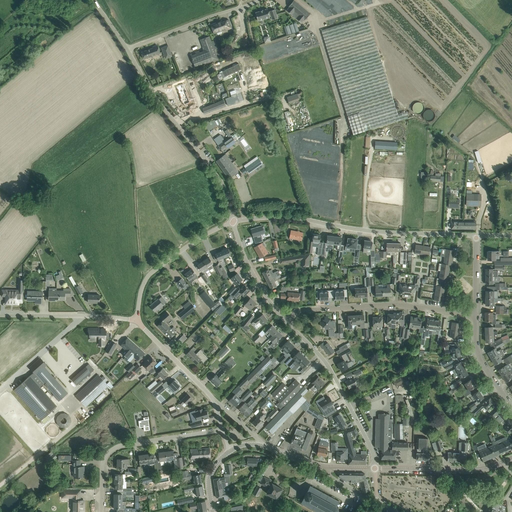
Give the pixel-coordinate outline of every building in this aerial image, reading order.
[(301,23),(304,19),(305,20),(310,14),(294,0),(288,7),(289,7),(286,11),(291,15),(292,15),(296,19),(301,23)] [(260,11),(255,13),(258,21),(270,17),(271,16),(272,20),(277,18),(275,9),(269,11),(270,12),(268,12),(267,9),(262,10),(260,11)] [(321,30),(347,116),(394,102),(368,16),(321,30)] [(231,28),(228,20),(222,22),(222,21),(211,25),(214,33),(227,29),(227,30),(231,28)] [(195,68),(209,63),(218,59),(209,36),(200,40),(204,49),(202,50),(203,51),(200,53),(199,51),(195,52),(196,54),(192,56),(191,54),(190,54),(195,68)] [(141,52),(144,59),(160,53),(157,46),(153,47),(153,48),(141,52)] [(172,56),(169,49),(163,52),(166,59),(172,56)] [(239,102),(236,94),(235,90),(230,92),(231,96),(231,97),(225,99),(228,106),(234,104),(239,102)] [(289,104),(300,100),(299,99),(302,98),(300,93),(297,94),(297,93),(287,97),(289,104)] [(223,100),(202,108),(205,114),(226,105),(223,100)] [(192,103),(186,105),(189,114),(196,111),(194,107),(199,105),(197,101),(192,103)] [(347,116),(353,135),(408,118),(406,112),(398,115),(394,102),(347,116)] [(231,136),(218,145),(221,150),(226,146),(228,149),(236,142),(231,136)] [(375,141),(375,149),(397,150),(397,143),(375,141)] [(216,161),(226,175),(235,169),(226,157),(224,158),(222,156),(216,161)] [(259,159),(245,169),(249,173),(262,163),(259,159)] [(440,181),(440,176),(441,173),(437,173),(437,175),(435,174),(435,176),(430,176),(430,181),(440,181)] [(466,205),(480,205),(480,195),(466,195),(466,205)] [(449,199),(449,208),(453,208),(453,207),(459,207),(459,199),(449,199)] [(262,226),(251,229),(253,237),(255,243),(264,241),(262,234),(264,233),(262,226)] [(302,241),(302,238),(303,233),(291,230),(289,238),(302,241)] [(313,246),(319,247),(320,235),(313,234),(313,238),(309,237),(308,253),(312,253),(313,246)] [(326,248),(333,249),(333,244),(334,237),(327,236),(326,248)] [(356,248),(357,239),(348,238),(347,243),(346,243),(345,248),(351,249),(351,248),(356,248)] [(368,240),(368,241),(364,240),(363,252),(367,253),(368,248),(371,248),(372,241),(371,241),(371,240),(368,240)] [(260,258),(265,255),(267,254),(263,247),(265,245),(264,242),(261,244),(261,243),(254,247),(260,258)] [(422,254),(423,246),(415,245),(415,250),(412,250),(412,252),(414,252),(414,253),(422,254)] [(430,247),(423,246),(422,254),(429,255),(430,247)] [(228,249),(221,252),(224,258),(230,255),(228,249)] [(444,257),(453,258),(454,251),(446,249),(444,257)] [(386,258),(387,251),(380,251),(380,254),(375,254),(375,264),(379,264),(379,260),(380,260),(380,257),(386,258)] [(488,260),(493,260),(496,260),(496,255),(499,255),(499,251),(488,251),(488,260)] [(221,259),(224,258),(221,252),(215,254),(217,260),(218,260),(219,262),(222,261),(221,259)] [(310,253),(279,259),(280,264),(300,261),(300,266),(309,267),(310,253)] [(212,268),(210,265),(213,263),(209,257),(203,261),(207,267),(209,270),(212,268)] [(453,258),(444,257),(444,261),(442,261),(441,264),(450,265),(452,265),(453,258)] [(201,271),(207,267),(203,261),(197,265),(201,271)] [(450,265),(441,264),(440,271),(449,272),(450,265)] [(226,280),(223,275),(221,271),(218,265),(214,267),(219,276),(222,275),(223,278),(224,281),(226,280)] [(198,277),(196,275),(192,269),(185,274),(189,280),(192,278),(194,280),(198,277)] [(268,269),(267,270),(262,272),(267,281),(280,275),(278,270),(273,273),(271,269),(269,271),(268,269)] [(439,278),(448,280),(449,272),(440,271),(439,278)] [(236,284),(238,283),(242,280),(237,273),(231,278),(236,284)] [(210,281),(204,274),(201,276),(206,283),(210,281)] [(275,277),(267,281),(271,289),(276,286),(274,282),(277,280),(276,279),(281,277),(280,275),(275,277)] [(83,292),(79,285),(77,286),(72,276),(69,278),(75,288),(79,294),(83,292)] [(208,285),(206,283),(201,276),(197,279),(204,288),(208,285)] [(181,278),(177,282),(182,288),(183,287),(185,290),(189,286),(187,284),(186,284),(181,278)] [(445,287),(446,287),(448,280),(439,278),(438,286),(445,287)] [(387,289),(382,289),(383,296),(387,296),(387,297),(391,296),(390,291),(390,284),(387,284),(387,289)] [(406,297),(407,285),(399,284),(399,291),(400,291),(400,294),(402,294),(402,297),(406,297)] [(238,287),(237,289),(230,295),(227,298),(230,301),(234,298),(235,299),(240,294),(244,297),(250,290),(244,285),(241,289),(239,287),(238,287)] [(375,293),(375,297),(383,296),(382,289),(382,285),(378,285),(375,285),(375,290),(375,293)] [(415,285),(407,285),(406,297),(410,298),(410,295),(412,295),(413,292),(414,292),(415,285)] [(443,294),(445,287),(438,286),(436,285),(435,293),(443,294)] [(230,295),(237,289),(234,286),(228,293),(230,295)] [(2,290),(1,296),(6,296),(5,304),(18,304),(18,302),(22,302),(23,290),(23,287),(19,287),(19,290),(6,290),(2,290)] [(49,291),(49,296),(49,301),(55,301),(55,300),(64,300),(64,296),(70,296),(70,289),(64,289),(64,291),(56,291),(56,288),(49,288),(49,291)] [(355,289),(355,293),(355,298),(367,297),(366,288),(355,289)] [(280,298),(287,299),(287,300),(299,301),(299,300),(304,300),(305,291),(301,290),(301,294),(300,294),(300,293),(288,292),(288,294),(281,294),(280,298)] [(42,304),(42,299),(42,292),(27,291),(27,300),(39,301),(39,304),(42,304)] [(214,303),(205,291),(200,295),(209,307),(214,303)] [(442,301),(443,294),(435,293),(434,300),(442,301)] [(99,303),(99,298),(99,295),(88,295),(88,303),(99,303)] [(158,299),(149,306),(155,312),(158,310),(157,309),(159,307),(160,308),(163,305),(166,302),(161,297),(158,299)] [(250,310),(253,307),(256,303),(250,298),(244,306),(250,310)] [(218,300),(209,307),(212,310),(220,304),(218,300)] [(191,305),(179,314),(183,320),(195,311),(191,305)] [(237,315),(242,309),(239,306),(234,313),(233,314),(235,317),(237,315)] [(163,320),(157,326),(170,339),(174,335),(175,333),(174,332),(176,330),(173,327),(171,329),(165,323),(171,317),(166,312),(164,314),(160,318),(163,320)] [(395,323),(396,313),(393,313),(393,314),(388,314),(387,325),(391,325),(391,323),(395,323)] [(402,313),(396,313),(395,323),(400,323),(400,326),(404,326),(404,314),(402,314),(402,313)] [(492,324),(495,324),(496,324),(496,315),(493,315),(493,313),(486,313),(486,321),(492,321),(492,324)] [(259,327),(262,325),(267,321),(263,314),(257,318),(258,319),(254,321),(252,323),(254,326),(256,324),(259,327)] [(364,326),(363,319),(363,314),(359,314),(359,315),(355,315),(355,324),(360,323),(360,327),(364,326)] [(347,318),(347,323),(347,327),(352,327),(352,324),(355,324),(355,315),(348,316),(348,318),(347,318)] [(339,338),(339,333),(335,333),(334,328),(335,328),(335,321),(331,321),(330,318),(328,319),(328,316),(324,316),(324,319),(322,319),(322,321),(321,321),(321,325),(322,325),(322,328),(325,327),(325,328),(328,328),(329,336),(339,338)] [(373,318),(373,323),(373,326),(373,327),(378,327),(378,329),(382,329),(381,316),(377,316),(377,318),(373,318)] [(410,322),(409,327),(419,328),(420,329),(420,328),(421,322),(421,321),(421,320),(421,318),(411,317),(410,322)] [(241,326),(244,329),(248,332),(250,328),(247,326),(250,321),(247,318),(241,326)] [(433,329),(432,329),(434,320),(427,319),(426,328),(423,327),(423,328),(422,332),(421,339),(425,339),(425,336),(427,336),(428,335),(428,334),(432,334),(433,329)] [(451,330),(459,331),(460,323),(452,322),(451,330)] [(225,325),(223,327),(229,333),(231,330),(225,325)] [(267,336),(267,335),(269,338),(272,335),(277,331),(272,326),(268,330),(265,333),(267,336)] [(90,328),(90,333),(90,337),(95,337),(99,337),(99,345),(104,345),(104,339),(104,337),(105,337),(105,332),(105,329),(96,329),(96,328),(90,328)] [(459,331),(451,330),(450,337),(458,338),(459,331)] [(282,336),(277,331),(272,335),(270,338),(269,338),(273,342),(270,345),(273,349),(280,343),(277,340),(282,336)] [(498,337),(497,334),(486,335),(486,342),(494,342),(494,337),(498,337)] [(261,338),(258,335),(253,340),(256,343),(261,338)] [(496,341),(498,344),(503,340),(507,339),(509,338),(508,335),(501,337),(502,338),(496,341)] [(124,342),(121,346),(125,349),(121,354),(124,356),(124,357),(125,358),(127,356),(136,346),(127,338),(124,342)] [(496,345),(497,348),(504,344),(508,342),(507,339),(503,340),(498,344),(496,345)] [(290,341),(289,341),(288,340),(281,347),(284,350),(282,352),(285,355),(294,346),(291,344),(291,343),(290,341)] [(111,341),(105,351),(111,354),(116,344),(111,341)] [(329,355),(333,352),(334,351),(327,343),(324,345),(323,343),(320,345),(323,349),(324,349),(329,355)] [(346,344),(339,348),(340,349),(341,352),(348,348),(346,344)] [(458,348),(454,349),(452,349),(451,344),(444,346),(445,350),(445,355),(452,353),(453,357),(460,356),(458,348)] [(127,356),(125,358),(129,362),(131,360),(134,357),(137,360),(145,354),(136,346),(127,356)] [(226,346),(218,354),(221,357),(229,349),(226,346)] [(501,349),(497,351),(495,348),(488,353),(491,359),(503,352),(501,349)] [(342,361),(337,364),(341,371),(346,369),(348,367),(346,364),(349,363),(352,361),(349,356),(348,354),(350,353),(351,352),(350,349),(349,349),(344,352),(345,355),(344,356),(341,357),(341,358),(342,357),(344,360),(342,361)] [(203,363),(207,359),(208,358),(203,353),(200,350),(196,355),(191,350),(186,354),(196,364),(201,360),(203,363)] [(295,366),(304,356),(303,356),(304,355),(302,353),(301,354),(299,351),(293,358),(295,360),(292,363),(295,366)] [(503,361),(501,357),(505,355),(503,352),(491,359),(495,365),(503,361)] [(287,358),(284,355),(278,361),(281,364),(282,363),(287,358)] [(152,367),(153,366),(157,362),(151,356),(142,365),(148,371),(151,374),(155,370),(152,367)] [(246,377),(246,378),(249,381),(251,379),(254,381),(259,376),(261,374),(273,361),(274,361),(271,359),(268,356),(267,356),(250,374),(246,377)] [(285,366),(286,364),(292,359),(289,356),(287,358),(282,363),(285,366)] [(305,357),(304,356),(295,366),(297,368),(300,365),(303,368),(309,361),(307,359),(307,358),(305,356),(305,357)] [(230,357),(223,365),(226,368),(233,361),(230,357)] [(442,361),(444,367),(452,363),(453,362),(451,357),(442,361)] [(511,361),(511,358),(506,362),(507,365),(506,366),(499,370),(503,376),(511,369),(511,367),(509,364),(511,361)] [(38,360),(29,368),(30,368),(33,372),(43,384),(59,401),(67,393),(55,379),(53,377),(44,367),(47,365),(45,362),(43,364),(40,360),(39,362),(38,360)] [(454,365),(455,369),(449,372),(451,375),(453,373),(465,368),(462,361),(454,365)] [(88,364),(86,367),(91,373),(94,370),(88,364)] [(132,364),(126,369),(129,372),(131,371),(131,370),(134,368),(135,367),(132,364)] [(131,370),(131,371),(132,372),(134,371),(136,373),(142,368),(138,364),(135,367),(134,368),(131,370)] [(108,378),(112,382),(124,370),(120,366),(108,378)] [(163,380),(165,378),(168,374),(163,368),(158,373),(159,374),(155,377),(157,379),(160,377),(163,380)] [(468,374),(465,368),(453,373),(455,376),(458,375),(460,378),(463,377),(468,374)] [(217,374),(216,375),(210,380),(216,387),(222,381),(220,379),(226,373),(221,369),(217,374)] [(507,382),(511,379),(511,378),(511,374),(511,373),(511,369),(503,376),(507,382)] [(129,372),(126,376),(130,380),(135,375),(132,372),(131,371),(129,372)] [(267,387),(277,376),(273,373),(263,383),(267,387)] [(98,374),(75,396),(86,407),(95,399),(103,391),(109,386),(105,382),(107,380),(103,376),(101,378),(98,374)] [(349,389),(353,386),(355,385),(356,387),(360,385),(357,380),(356,381),(354,377),(352,375),(352,374),(346,377),(346,378),(347,378),(348,380),(345,382),(349,389)] [(40,386),(30,375),(14,389),(44,423),(50,418),(47,415),(57,406),(50,398),(40,386)] [(405,375),(393,382),(396,387),(402,383),(403,385),(406,383),(406,381),(408,380),(405,375)] [(319,389),(321,387),(324,383),(318,377),(309,386),(312,390),(315,386),(319,389)] [(235,395),(229,400),(235,406),(239,403),(240,401),(241,400),(240,400),(240,399),(237,396),(242,392),(242,391),(240,390),(249,381),(246,378),(239,385),(238,385),(236,388),(232,391),(235,394),(234,394),(235,395)] [(280,409),(299,390),(303,386),(295,379),(288,388),(283,383),(272,394),(279,402),(276,405),(280,409)] [(461,382),(459,379),(453,383),(453,384),(449,386),(451,389),(461,382)] [(162,385),(164,384),(161,380),(158,383),(155,380),(147,388),(148,390),(149,389),(152,393),(156,390),(162,385)] [(174,380),(170,384),(169,385),(169,386),(171,389),(167,393),(169,396),(180,386),(174,380)] [(465,384),(468,389),(462,393),(465,397),(466,396),(471,393),(469,390),(475,386),(471,380),(465,384)] [(454,392),(461,387),(459,384),(449,392),(451,394),(454,392)] [(165,389),(162,385),(156,390),(159,394),(165,389)] [(260,394),(264,390),(266,388),(263,386),(262,387),(261,387),(257,391),(260,394)] [(307,409),(308,409),(309,407),(311,405),(302,396),(308,390),(304,386),(294,396),(307,409)] [(245,400),(246,399),(252,393),(250,390),(242,398),(245,400)] [(473,395),(471,393),(466,396),(468,398),(469,396),(470,397),(472,400),(475,398),(477,402),(483,398),(479,391),(473,395)] [(184,407),(187,405),(192,399),(188,394),(179,403),(181,405),(182,405),(184,407)] [(272,434),(276,430),(299,406),(305,411),(307,409),(294,396),(265,427),(272,434)] [(321,405),(319,407),(324,416),(326,417),(336,411),(335,411),(331,405),(333,404),(329,397),(325,399),(323,397),(319,400),(320,402),(321,405)] [(242,413),(255,400),(253,398),(251,400),(247,404),(245,402),(238,409),(242,413)] [(484,407),(489,413),(493,409),(491,406),(494,403),(492,401),(493,401),(490,398),(486,401),(485,401),(482,404),(481,403),(477,407),(476,406),(471,410),(470,410),(471,412),(471,413),(474,416),(484,407)] [(262,409),(268,402),(265,399),(259,406),(262,409)] [(251,408),(255,404),(257,402),(255,400),(242,413),(246,417),(253,410),(251,408)] [(497,406),(493,409),(489,413),(494,417),(501,410),(497,406)] [(79,411),(85,419),(90,415),(84,407),(79,411)] [(271,418),(278,411),(275,408),(268,415),(271,418)] [(194,422),(190,423),(191,427),(202,424),(201,420),(200,420),(199,419),(203,418),(203,419),(204,418),(208,417),(206,410),(202,411),(202,409),(198,410),(198,411),(194,412),(195,414),(194,414),(195,421),(194,421),(194,422)] [(511,431),(511,422),(501,410),(494,417),(499,423),(503,420),(508,425),(504,429),(509,434),(511,431)] [(258,428),(261,425),(263,423),(261,421),(265,416),(261,412),(257,417),(257,418),(252,423),(258,428)] [(334,418),(339,425),(341,429),(344,427),(343,425),(345,424),(339,414),(334,418)] [(390,419),(390,414),(379,414),(378,419),(376,419),(375,447),(377,450),(376,451),(379,453),(381,451),(382,451),(381,459),(395,459),(395,450),(395,442),(390,442),(390,441),(392,441),(392,419),(390,419)] [(143,418),(144,420),(138,421),(139,428),(143,427),(144,431),(149,430),(148,420),(149,420),(148,417),(143,418)] [(315,425),(314,427),(319,430),(323,420),(318,418),(315,425)] [(403,425),(403,424),(396,424),(396,428),(395,428),(395,439),(404,439),(403,425)] [(290,444),(295,446),(294,448),(301,451),(302,449),(306,450),(312,434),(308,432),(308,433),(296,428),(293,438),(290,444)] [(349,464),(366,464),(366,450),(364,450),(364,454),(355,454),(355,449),(354,448),(351,438),(358,434),(355,428),(343,432),(344,437),(350,454),(349,454),(349,464)] [(266,439),(269,436),(262,431),(259,434),(266,439)] [(493,442),(494,445),(499,455),(511,448),(511,438),(510,439),(509,438),(509,435),(493,442)] [(428,438),(417,438),(417,449),(417,453),(416,453),(416,460),(429,460),(429,453),(427,453),(428,438)] [(435,442),(438,451),(444,449),(441,440),(435,442)] [(319,445),(319,444),(317,454),(326,456),(328,456),(329,452),(327,452),(327,450),(325,449),(326,446),(328,447),(329,443),(320,441),(319,445)] [(407,450),(407,445),(407,443),(395,442),(395,450),(407,450)] [(444,453),(444,457),(448,457),(447,457),(447,461),(466,462),(466,457),(466,451),(468,451),(468,443),(461,442),(461,450),(459,449),(459,453),(448,453),(444,453)] [(477,448),(481,457),(483,462),(499,455),(494,445),(486,448),(485,444),(477,448)] [(190,449),(190,454),(191,460),(205,459),(210,459),(210,448),(190,449)] [(336,452),(336,461),(341,461),(344,461),(344,459),(347,459),(347,454),(347,449),(340,449),(340,452),(336,452)] [(184,468),(183,467),(182,457),(178,458),(177,453),(173,454),(173,451),(166,452),(167,463),(171,463),(170,460),(173,459),(175,467),(171,467),(171,470),(174,469),(184,468)] [(161,464),(164,464),(167,463),(166,452),(158,453),(160,463),(157,464),(158,471),(159,473),(159,475),(163,474),(162,470),(161,464)] [(156,473),(159,473),(158,471),(157,464),(157,461),(154,462),(153,453),(146,454),(147,465),(154,464),(155,471),(156,471),(156,473)] [(148,468),(147,465),(146,454),(139,455),(140,464),(144,463),(145,468),(148,468)] [(247,458),(247,463),(253,463),(253,466),(257,466),(257,458),(247,458)] [(125,464),(129,464),(129,459),(118,459),(117,468),(125,468),(125,464)] [(74,478),(77,478),(82,478),(82,470),(84,470),(84,467),(80,467),(80,460),(73,460),(73,467),(74,467),(74,478)] [(194,473),(189,473),(189,474),(188,470),(182,471),(183,475),(181,475),(182,480),(187,479),(193,478),(194,484),(202,483),(200,474),(195,475),(194,473)] [(352,482),(352,473),(339,473),(339,477),(345,481),(349,481),(349,482),(352,482)] [(366,480),(366,479),(365,474),(352,473),(352,482),(356,483),(356,482),(359,481),(366,480)] [(277,499),(279,494),(280,493),(282,489),(270,482),(271,480),(264,477),(263,477),(261,475),(258,480),(261,482),(260,484),(267,487),(268,486),(270,487),(266,493),(277,499)] [(225,478),(213,479),(214,483),(215,488),(222,487),(222,488),(226,487),(225,483),(225,478)] [(359,481),(361,487),(362,491),(365,492),(369,491),(366,479),(366,480),(359,481)] [(189,487),(188,487),(188,488),(188,491),(195,490),(196,496),(199,495),(204,494),(202,486),(199,486),(199,484),(194,485),(194,486),(189,487)] [(257,497),(262,489),(257,486),(253,494),(257,497)] [(310,486),(307,490),(307,492),(304,497),(301,503),(317,511),(337,511),(338,511),(339,511),(339,510),(338,510),(338,508),(338,507),(339,507),(339,506),(339,504),(340,504),(340,503),(340,504),(338,502),(339,501),(338,501),(334,499),(335,498),(332,496),(331,497),(331,496),(331,497),(310,486)] [(222,487),(215,488),(215,493),(216,495),(216,498),(221,497),(224,497),(224,500),(228,499),(227,493),(226,488),(226,487),(222,488),(222,487)] [(80,494),(73,494),(72,511),(73,511),(72,511),(80,511),(82,511),(82,504),(84,504),(84,501),(80,501),(80,494)] [(490,505),(488,507),(497,511),(498,511),(505,511),(505,507),(492,500),(490,505)] [(205,501),(200,502),(197,502),(197,505),(196,505),(196,502),(189,503),(190,510),(197,508),(198,508),(198,511),(207,509),(205,501)]
